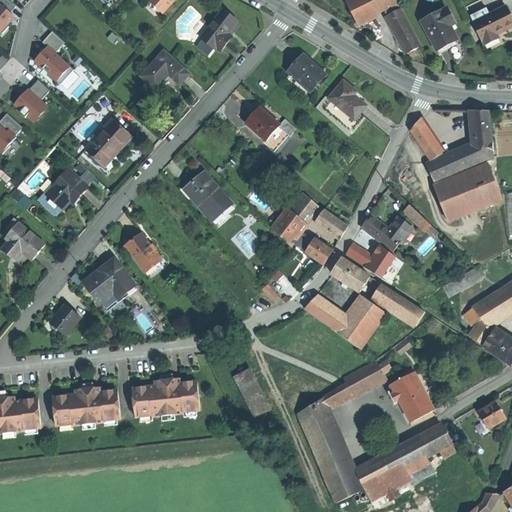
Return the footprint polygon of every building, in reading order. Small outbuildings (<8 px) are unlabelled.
[(9,0),(0,0),(0,2),(0,3),(11,12),(16,6),(9,0)] [(149,0),(148,1),(163,14),(175,0),(149,0)] [(358,23),(374,14),(366,0),(349,0),(345,2),(358,23)] [(366,0),(374,14),(387,8),(397,2),(398,2),(397,0),(366,0)] [(401,9),(397,2),(387,8),(391,15),(401,9)] [(14,15),(11,12),(0,3),(0,31),(7,24),(14,15)] [(511,18),(506,6),(473,22),(484,45),(498,38),(496,34),(504,30),(511,26),(511,18)] [(407,21),(401,9),(391,15),(386,17),(392,29),(407,21)] [(237,22),(222,10),(200,38),(215,50),(216,49),(220,52),(227,43),(232,37),(228,34),(237,22)] [(449,27),(454,24),(446,10),(421,23),(436,51),(447,45),(457,40),(449,27)] [(420,47),(407,21),(392,29),(398,41),(405,55),(420,47)] [(9,26),(7,24),(0,31),(2,33),(9,26)] [(46,44),(31,62),(60,85),(74,67),(57,53),(66,41),(53,30),(43,42),(46,44)] [(436,51),(438,55),(444,52),(449,49),(447,45),(436,51)] [(168,75),(179,85),(184,80),(189,74),(164,52),(141,77),(155,90),(160,85),(168,75)] [(314,65),(303,56),(288,73),(309,92),(325,75),(314,65)] [(170,94),(179,85),(168,75),(160,85),(170,94)] [(51,90),(39,79),(29,91),(30,92),(41,102),(51,90)] [(356,92),(343,82),(328,99),(354,121),(360,114),(366,106),(353,96),(356,92)] [(47,108),(41,102),(30,92),(28,95),(25,98),(23,97),(16,105),(22,110),(20,113),(26,117),(28,115),(35,121),(47,108)] [(280,126),(279,126),(259,107),(252,116),(245,123),(262,139),(265,142),(278,128),(280,126)] [(480,112),(471,112),(474,141),(480,141),(492,139),(489,112),(480,112)] [(23,128),(8,114),(0,122),(0,150),(3,154),(11,146),(10,145),(17,137),(16,136),(23,128)] [(289,138),(296,130),(284,120),(279,126),(280,126),(278,128),(287,136),(288,137),(289,138)] [(424,125),(422,120),(419,122),(411,131),(415,137),(426,129),(424,125)] [(131,137),(112,121),(86,150),(103,165),(118,148),(119,150),(123,146),(131,137)] [(287,136),(278,128),(265,142),(263,144),(273,153),(287,136)] [(443,154),(426,129),(415,137),(431,162),(443,154)] [(273,153),(288,137),(287,136),(273,153)] [(492,139),(480,141),(481,148),(493,148),(492,139)] [(480,141),(474,141),(474,143),(463,149),(467,160),(470,168),(494,157),(493,148),(481,148),(480,141)] [(467,160),(463,149),(446,158),(444,158),(445,159),(450,177),(470,168),(467,160)] [(446,158),(443,154),(431,162),(427,165),(429,169),(445,159),(444,158),(446,158)] [(445,159),(429,169),(436,184),(450,177),(445,159)] [(503,199),(488,165),(435,187),(449,222),(503,199)] [(88,187),(87,186),(79,179),(69,170),(58,182),(47,194),(63,208),(69,201),(76,193),(79,196),(88,187)] [(96,177),(88,170),(79,179),(87,186),(96,177)] [(194,199),(214,221),(223,213),(233,204),(206,173),(196,181),(186,190),(194,199)] [(192,201),(194,199),(186,190),(196,181),(193,179),(188,183),(181,189),(192,201)] [(47,194),(58,182),(56,180),(41,197),(43,199),(41,201),(56,215),(63,208),(47,194)] [(16,190),(11,197),(18,203),(24,196),(16,190)] [(76,200),(79,196),(76,193),(69,201),(72,204),(76,200)] [(291,210),(306,224),(311,219),(318,209),(303,195),(293,208),(291,210)] [(223,213),(226,217),(237,208),(233,204),(223,213)] [(431,225),(411,205),(405,212),(425,231),(427,229),(431,225)] [(291,243),(299,233),(306,224),(291,210),(293,208),(290,206),(288,208),(272,228),(290,245),(291,243)] [(323,212),(318,209),(311,219),(316,222),(315,222),(339,240),(343,234),(348,227),(324,210),(323,212)] [(229,219),(226,217),(223,213),(214,221),(220,227),(229,219)] [(390,230),(389,230),(371,216),(366,223),(362,228),(380,242),(380,243),(386,235),(390,230)] [(386,235),(398,244),(392,252),(393,253),(401,243),(400,243),(412,227),(399,217),(389,230),(390,230),(386,235)] [(12,232),(18,224),(15,221),(8,229),(12,232)] [(19,224),(18,224),(12,232),(6,240),(8,242),(2,250),(16,261),(22,253),(32,262),(38,254),(46,246),(19,224)] [(435,237),(439,232),(431,225),(427,229),(435,237)] [(313,242),(299,233),(291,243),(296,247),(305,253),(306,252),(313,242)] [(398,244),(386,235),(380,243),(392,252),(398,244)] [(144,274),(152,267),(156,265),(160,262),(141,237),(137,240),(134,243),(125,249),(144,274)] [(329,258),(332,252),(314,240),(313,242),(306,252),(325,264),(329,258)] [(380,273),(384,267),(388,262),(393,255),(377,243),(364,261),(380,273)] [(360,294),(370,277),(343,259),(338,267),(332,276),(360,294)] [(84,283),(99,304),(115,291),(118,295),(134,285),(114,260),(84,283)] [(156,265),(152,267),(156,272),(160,269),(158,267),(162,265),(160,262),(156,265)] [(388,262),(384,267),(388,270),(392,265),(388,262)] [(152,267),(144,274),(149,280),(157,274),(156,272),(152,267)] [(482,278),(476,269),(443,288),(449,297),(482,278)] [(278,296),(268,284),(262,289),(273,301),(278,296)] [(115,291),(99,304),(105,312),(120,301),(137,289),(134,285),(118,295),(115,291)] [(372,299),(379,303),(388,289),(381,285),(372,299)] [(484,341),(487,343),(495,333),(488,329),(511,313),(511,285),(473,309),(480,318),(488,329),(489,332),(489,334),(484,341)] [(388,289),(379,303),(397,315),(406,300),(388,289)] [(347,321),(338,333),(360,349),(386,314),(363,298),(347,321)] [(315,299),(306,310),(330,327),(339,315),(315,299)] [(406,300),(397,315),(416,327),(425,313),(406,300)] [(56,311),(49,319),(55,325),(53,327),(61,335),(78,317),(64,303),(56,311)] [(464,316),(471,325),(480,318),(473,309),(464,316)] [(339,315),(330,327),(331,328),(338,333),(347,321),(339,315)] [(474,330),(469,337),(481,345),(484,347),(487,343),(484,341),(489,334),(489,332),(488,329),(480,318),(471,325),(474,330)] [(55,325),(49,319),(47,321),(53,327),(55,325)] [(484,347),(511,364),(511,363),(511,341),(496,331),(495,333),(487,343),(484,347)] [(379,366),(376,361),(343,379),(345,384),(352,397),(387,379),(385,375),(379,366)] [(387,362),(379,366),(385,375),(392,370),(387,362)] [(270,411),(250,370),(235,377),(256,418),(270,411)] [(391,385),(396,394),(400,401),(411,423),(434,411),(415,373),(391,385)] [(202,412),(199,383),(182,384),(182,380),(167,382),(156,383),(157,387),(134,389),(137,419),(154,417),(154,418),(163,417),(163,422),(176,421),(176,416),(186,415),(186,413),(202,412)] [(352,397),(345,384),(323,398),(323,399),(327,409),(352,397)] [(122,420),(119,391),(102,393),(102,389),(87,390),(77,391),(77,396),(55,398),(58,427),(74,426),(74,427),(84,426),(84,431),(97,430),(96,424),(106,424),(106,422),(122,420)] [(43,429),(40,400),(17,402),(16,398),(2,399),(0,399),(0,434),(4,435),(4,440),(17,438),(17,433),(27,432),(27,431),(43,429)] [(327,409),(323,399),(298,414),(337,504),(366,490),(356,474),(327,409)] [(480,412),(490,429),(507,419),(501,410),(497,402),(480,412)] [(356,474),(366,490),(406,469),(427,458),(440,452),(452,445),(444,428),(356,474)] [(457,453),(452,445),(440,452),(444,460),(457,453)] [(409,475),(430,464),(427,458),(406,469),(409,475)] [(409,475),(412,481),(413,484),(435,473),(430,464),(409,475)] [(406,469),(366,490),(371,502),(387,494),(390,501),(399,496),(396,489),(412,481),(409,475),(406,469)] [(486,495),(482,502),(488,508),(488,511),(500,497),(486,495)] [(482,502),(474,510),(474,511),(486,511),(488,511),(488,508),(482,502)]
